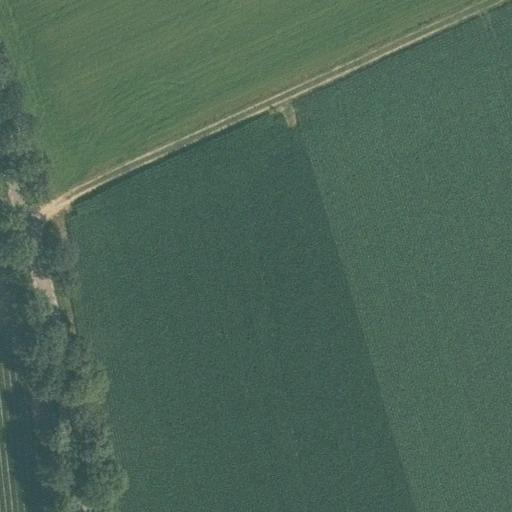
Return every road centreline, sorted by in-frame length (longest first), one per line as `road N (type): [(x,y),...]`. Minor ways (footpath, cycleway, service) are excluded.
road 1 (track): [(505,0),(25,206)]
road 2 (unclassified): [(86,511),(25,206),(0,137)]
